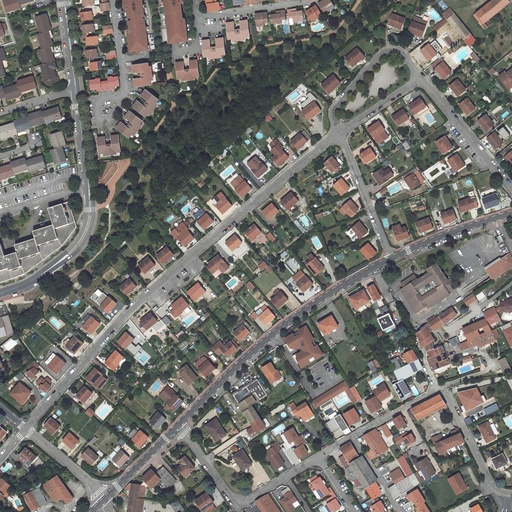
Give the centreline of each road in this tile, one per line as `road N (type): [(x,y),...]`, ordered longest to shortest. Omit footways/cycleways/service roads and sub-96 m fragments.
road 1 (residential): [(25,429),(131,307),(338,131)]
road 2 (residential): [(315,458),(441,388),(488,480),(511,493)]
road 3 (tertiary): [(391,257),(288,322),(179,423)]
road 4 (unclassified): [(0,292),(41,274),(85,232),(89,188),(75,89)]
road 5 (residential): [(179,423),(233,498),(252,498),(315,458)]
road 6 (residential): [(419,77),(511,188)]
road 7 (residential): [(419,77),(400,53),(384,52),(337,105),(338,131)]
road 8 (residential): [(338,131),(391,257)]
road 9 (residential): [(112,0),(125,89),(103,113)]
